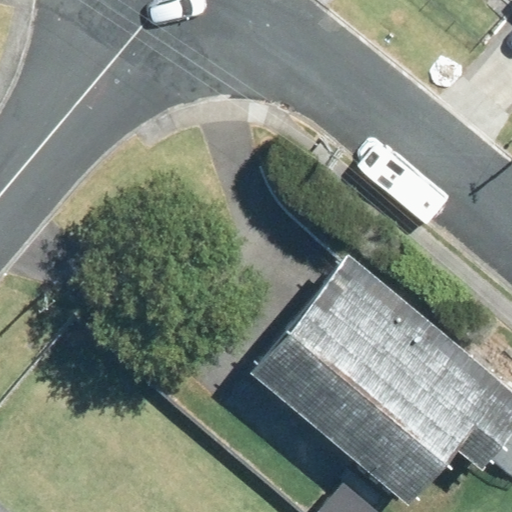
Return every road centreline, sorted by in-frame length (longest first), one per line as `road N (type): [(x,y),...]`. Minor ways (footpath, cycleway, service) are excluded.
road 1 (residential): [(226,0),(511,233)]
road 2 (residential): [(165,0),(0,194)]
